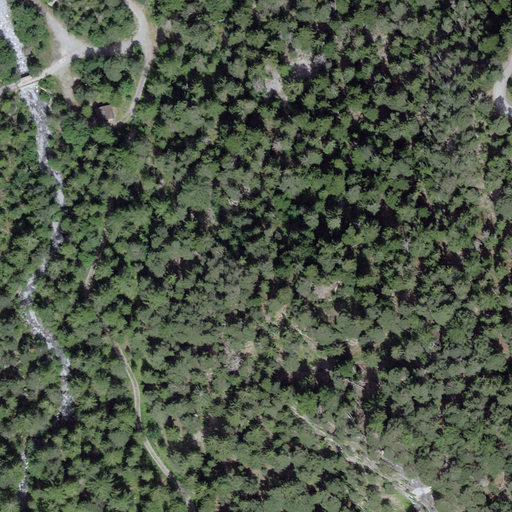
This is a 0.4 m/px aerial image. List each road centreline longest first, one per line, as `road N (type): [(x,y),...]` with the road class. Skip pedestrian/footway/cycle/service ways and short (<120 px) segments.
road 1 (track): [(124,0),(153,36),(146,92),(86,294),(163,448),(175,511)]
road 2 (track): [(122,0),(135,31),(101,59),(0,92)]
